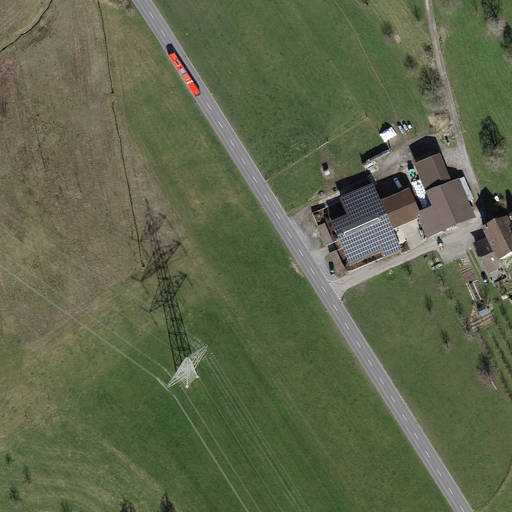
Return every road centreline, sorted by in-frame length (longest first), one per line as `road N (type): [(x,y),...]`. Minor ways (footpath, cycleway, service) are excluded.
road 1 (secondary): [(140,0),(464,511)]
road 2 (track): [(438,0),(478,228),(330,297)]
